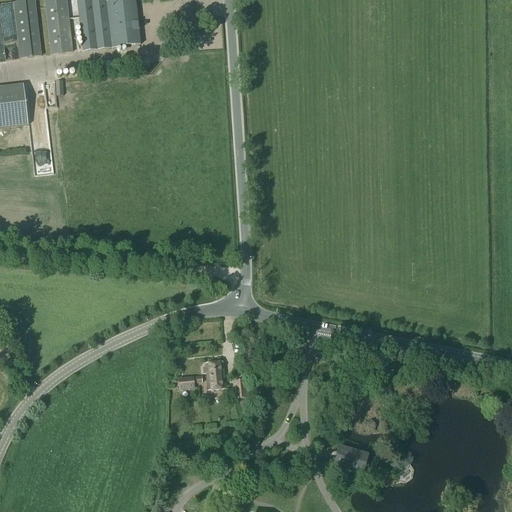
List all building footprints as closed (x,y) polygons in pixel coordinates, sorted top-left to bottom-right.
[(34,0),(13,3),(18,58),(39,56),(34,0)] [(65,0),(43,0),(49,55),(71,53),(65,0)] [(90,0),(76,0),(82,52),(96,51),(90,0)] [(105,0),(90,0),(96,51),(111,49),(106,3),(105,3),(105,0)] [(135,0),(130,0),(106,3),(111,49),(140,46),(135,0)] [(84,76),(111,73),(110,63),(83,66),(84,76)] [(0,125),(25,124),(22,81),(0,82),(0,125)] [(203,368),(201,369),(202,377),(204,377),(206,392),(224,390),(221,364),(203,366),(203,368)] [(200,379),(178,381),(179,391),(193,389),(193,385),(201,385),(200,379)] [(232,384),(233,402),(245,401),(244,383),(232,384)] [(340,448),(334,468),(363,476),(369,457),(340,448)]
